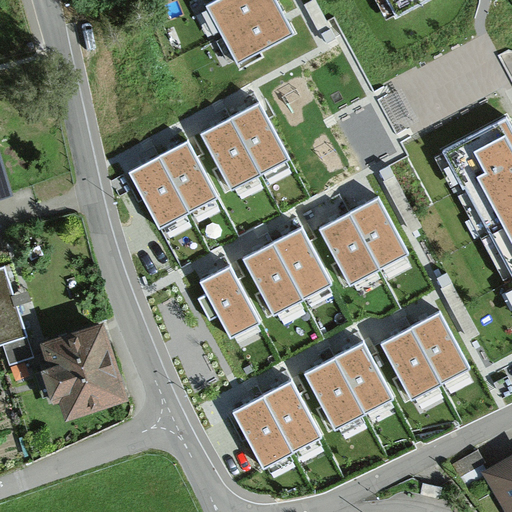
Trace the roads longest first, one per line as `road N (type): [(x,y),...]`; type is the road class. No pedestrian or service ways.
road 1 (tertiary): [(44,0),(119,289),(172,417)]
road 2 (residential): [(329,505),(511,417)]
road 3 (residential): [(172,417),(0,488)]
